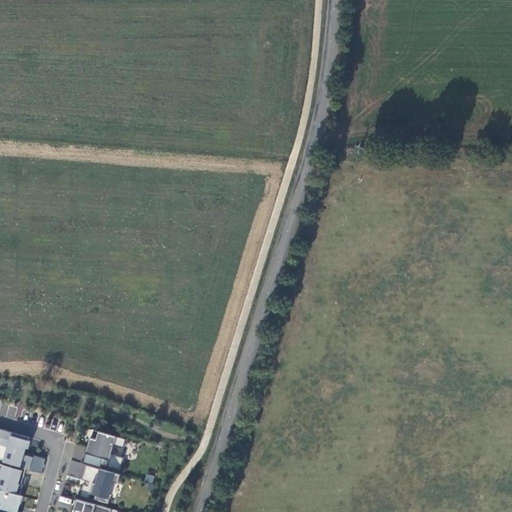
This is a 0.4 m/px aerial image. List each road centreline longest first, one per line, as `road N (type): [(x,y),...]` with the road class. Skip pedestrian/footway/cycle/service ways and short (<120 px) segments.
road 1 (tertiary): [(202,511),(315,142),(335,0)]
road 2 (residential): [(0,422),(56,441),(44,511)]
